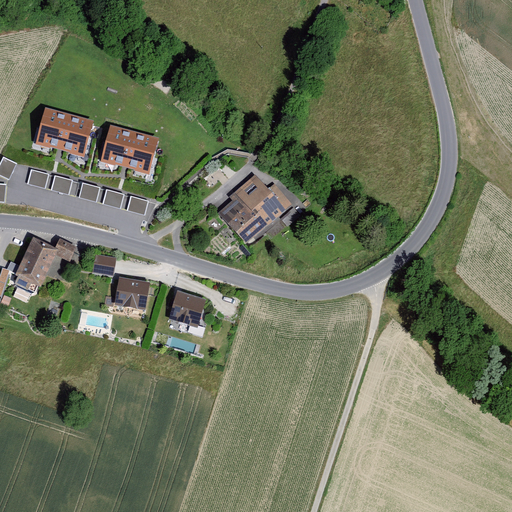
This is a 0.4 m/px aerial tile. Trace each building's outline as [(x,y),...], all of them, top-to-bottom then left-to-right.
[(70,155),(84,159),(94,123),(46,110),(36,146),(50,150),(51,149),(70,154),(70,155)] [(135,173),(150,177),(159,140),(110,127),(100,164),(116,168),(116,167),(135,172),(135,173)] [(0,166),(0,176),(9,181),(17,165),(4,158),(0,166)] [(28,185),(45,190),(49,175),(31,171),(28,185)] [(285,211),(293,205),(275,185),(268,191),(255,176),(229,198),(232,202),(218,214),(246,247),(286,212),(285,211)] [(52,191),(69,196),(73,182),(56,177),(52,191)] [(79,198),(97,203),(100,189),(83,185),(79,198)] [(103,205),(121,210),(124,196),(107,191),(103,205)] [(127,211),(145,216),(149,202),(131,197),(127,211)] [(56,250),(33,240),(15,277),(18,278),(14,286),(28,292),(29,291),(35,293),(37,288),(41,289),(56,257),(53,256),(56,250)] [(56,257),(70,264),(77,249),(60,241),(56,250),(53,256),(56,257)] [(114,278),(117,259),(96,255),(93,274),(114,278)] [(10,271),(3,269),(0,277),(0,296),(1,297),(10,271)] [(150,285),(119,279),(114,307),(146,312),(150,285)] [(206,302),(177,293),(169,321),(198,330),(206,302)] [(0,305),(8,308),(12,299),(4,296),(0,305)] [(173,345),(191,350),(193,343),(175,337),(173,345)]
